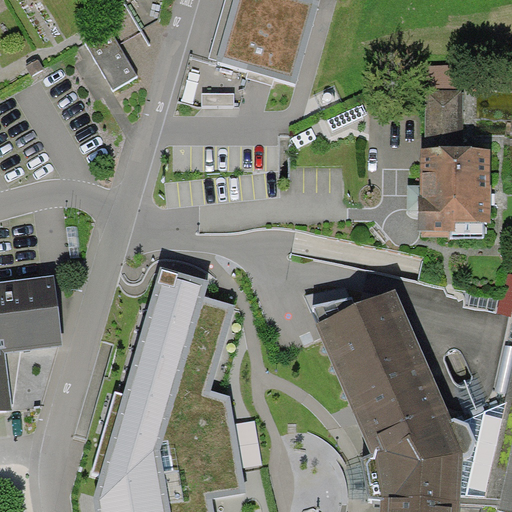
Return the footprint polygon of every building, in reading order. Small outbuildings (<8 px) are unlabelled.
[(306,0),(226,0),(211,60),(251,70),(264,74),(297,83),(318,3),(306,0)] [(86,46),(112,90),(137,75),(111,31),(86,46)] [(251,70),(211,60),(192,55),(180,102),(200,108),(240,107),(251,70)] [(426,150),(463,150),(464,89),(427,88),(426,150)] [(463,150),(426,150),(422,150),(421,196),(419,195),(419,201),(418,233),(422,233),(422,237),(451,238),(451,240),(484,240),(484,225),(491,225),(491,190),(490,190),(490,151),(463,150)] [(163,272),(95,502),(96,511),(511,511),(511,376),(507,403),(485,413),(461,424),(455,421),(452,423),(395,294),(355,311),(351,301),(313,310),(321,327),(316,330),(371,453),(363,458),(367,482),(369,498),(383,499),(382,511),(208,511),(206,494),(240,489),(225,405),(204,398),(229,306),(200,296),(202,289),(176,282),(178,278),(163,272)] [(0,284),(0,414),(14,413),(6,355),(63,348),(54,277),(0,284)]
